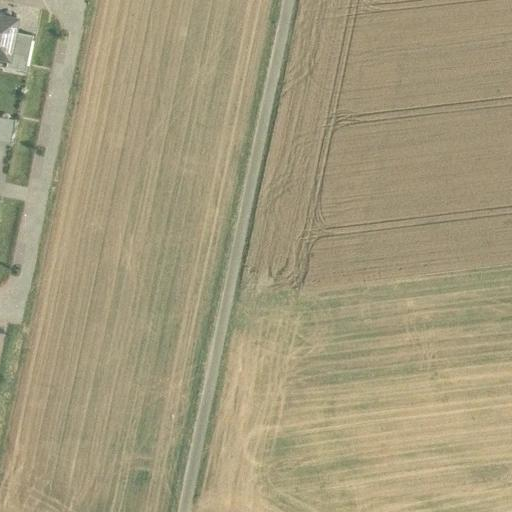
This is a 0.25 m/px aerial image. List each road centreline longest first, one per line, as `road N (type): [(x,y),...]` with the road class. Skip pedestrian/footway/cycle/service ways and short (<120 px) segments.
road 1 (track): [(182,511),(288,0)]
road 2 (residential): [(60,0),(73,29),(19,289),(0,304)]
